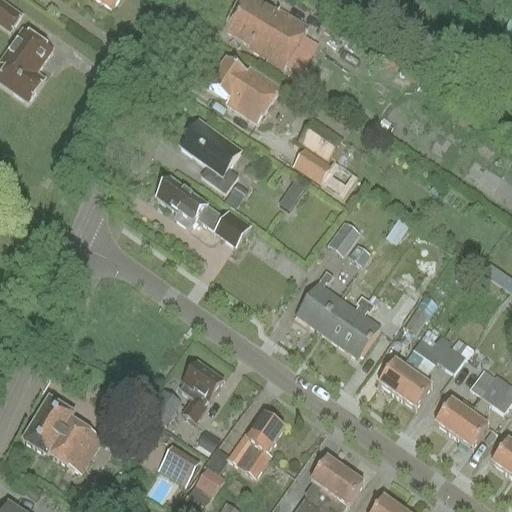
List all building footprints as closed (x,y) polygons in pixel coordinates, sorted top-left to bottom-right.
[(99,0),(114,10),(120,0),(99,0)] [(258,0),(256,4),(248,0),(247,0),(240,14),(302,50),(315,57),(322,45),(310,38),(314,31),(259,0),(258,0)] [(0,27),(10,34),(21,17),(0,2),(0,27)] [(287,77),(302,50),(240,14),(227,36),(253,50),(251,54),(271,65),(270,67),(287,77)] [(35,76),(51,53),(21,33),(0,63),(0,64),(8,70),(0,81),(0,86),(27,105),(44,81),(35,76)] [(276,87),(254,73),(251,78),(231,65),(213,92),(234,105),(231,110),(253,124),(258,127),(281,91),(276,87)] [(344,145),(315,124),(300,146),(329,167),(344,145)] [(203,127),(185,153),(213,173),(206,182),(230,199),(242,182),(233,175),(245,157),(203,127)] [(332,176),(306,158),(294,174),(320,193),(332,176)] [(295,186),(279,209),(290,216),(305,193),(295,186)] [(224,226),(170,187),(156,206),(177,221),(176,228),(190,239),(198,228),(215,240),(214,240),(233,254),(248,234),(229,220),(224,226)] [(387,242),(399,249),(412,227),(401,220),(387,242)] [(346,229),(328,253),(342,264),(360,240),(346,229)] [(359,250),(351,263),(363,271),(371,259),(359,250)] [(329,278),(299,322),(320,336),(341,305),(325,294),(329,288),(330,289),(335,283),(329,278)] [(341,305),(320,336),(341,350),(370,308),(363,303),(359,309),(361,311),(358,316),(341,305)] [(370,308),(341,350),(363,365),(384,334),(366,322),(370,317),(373,319),(377,312),(370,308)] [(430,332),(414,356),(427,365),(443,341),(430,332)] [(416,379),(406,372),(398,366),(382,389),(401,402),(416,379)] [(213,406),(227,386),(200,368),(187,388),(188,389),(184,396),(197,405),(186,420),(199,429),(210,414),(207,412),(212,406),(213,406)] [(480,403),(480,402),(505,419),(511,409),(511,389),(497,379),(495,383),(485,376),(470,396),(480,403)] [(419,415),(435,392),(416,379),(401,402),(419,415)] [(166,432),(183,408),(165,395),(149,419),(166,432)] [(85,479),(108,444),(76,424),(79,419),(54,403),(27,446),(53,462),(54,460),(85,479)] [(473,419),(462,411),(455,406),(439,428),(457,441),(473,419)] [(285,432),(266,419),(251,439),(248,437),(228,465),(255,484),(272,460),(267,457),(285,432)] [(476,454),(492,431),(473,419),(457,441),(476,454)] [(511,479),(511,445),(496,468),(511,479)] [(174,452),(159,476),(187,493),(202,469),(174,452)] [(321,511),(327,504),(346,477),(327,464),(311,487),(313,488),(304,500),(308,502),(304,508),(303,509),(301,508),(298,511),(321,511)] [(350,475),(331,501),(338,507),(341,503),(352,511),(368,488),(350,475)] [(208,476),(196,494),(213,506),(226,488),(208,476)] [(208,511),(213,506),(196,494),(184,511),(208,511)] [(402,511),(388,501),(380,511),(402,511)]
